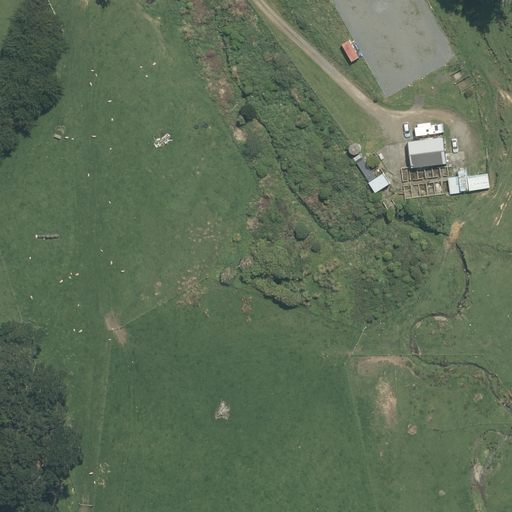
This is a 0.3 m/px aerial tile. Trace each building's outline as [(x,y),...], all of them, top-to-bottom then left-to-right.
[(449,166),(447,137),(410,139),(412,167),(413,167),(447,166),(449,166)] [(365,174),(371,169),(362,156),(356,161),(365,174)] [(471,194),(470,176),(449,177),(449,166),(447,166),(413,167),(412,167),(402,168),(404,198),(471,194)] [(373,174),(366,178),(377,193),(384,188),(387,191),(393,187),(383,173),(376,178),(373,174)] [(492,177),(471,178),(471,191),(493,190),(492,177)]
